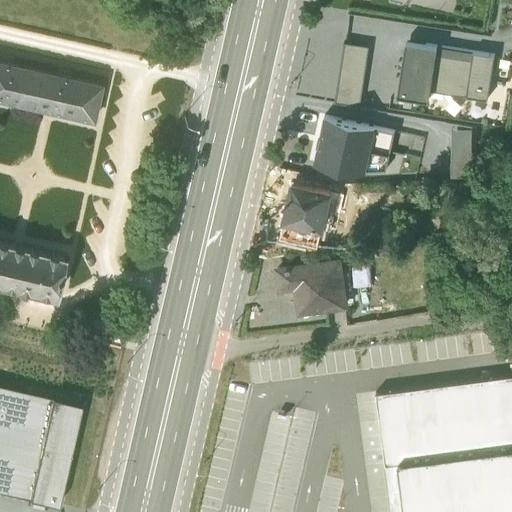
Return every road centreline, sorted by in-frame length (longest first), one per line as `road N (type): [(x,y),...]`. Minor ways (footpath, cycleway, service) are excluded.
road 1 (primary): [(156,511),(274,0)]
road 2 (primary): [(244,0),(127,511)]
